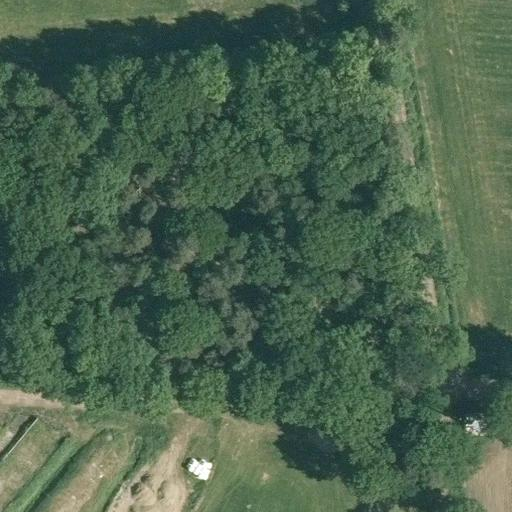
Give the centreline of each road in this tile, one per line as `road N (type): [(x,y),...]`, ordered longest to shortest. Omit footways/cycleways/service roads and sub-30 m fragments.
road 1 (track): [(445,390),(102,374),(0,382)]
road 2 (track): [(445,390),(376,0)]
road 3 (track): [(445,511),(445,390)]
